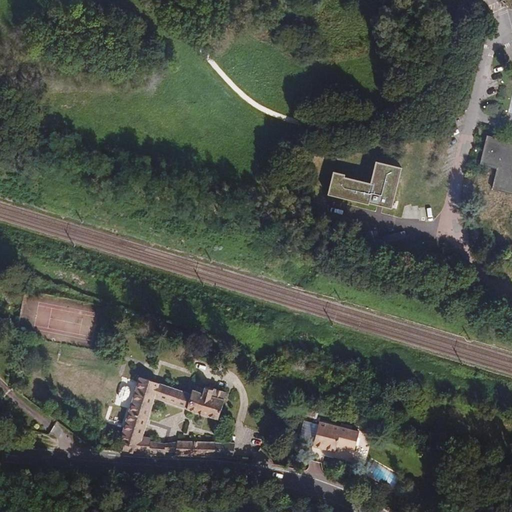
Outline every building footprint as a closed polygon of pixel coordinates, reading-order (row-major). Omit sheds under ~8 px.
[(511,140),(486,134),(479,162),(495,166),(490,187),(511,192),(511,140)] [(367,205),(370,195),(371,191),(375,192),(375,190),(383,192),(381,198),(393,201),(401,169),(374,162),(369,184),(343,177),(344,175),(333,172),(327,194),(367,205)] [(371,191),(370,195),(381,198),(383,192),(375,190),(375,192),(371,191)] [(141,379),(136,396),(155,401),(186,412),(192,395),(141,379)] [(196,394),(193,393),(192,395),(186,412),(217,423),(228,397),(207,390),(205,394),(197,391),(196,394)] [(136,396),(131,409),(118,446),(120,447),(137,452),(136,456),(135,458),(165,459),(165,447),(151,445),(150,441),(141,440),(155,401),(136,396)] [(356,454),(361,436),(327,427),(321,452),(333,455),(335,449),(356,454)] [(175,459),(214,461),(214,446),(209,446),(177,445),(175,459)] [(117,454),(136,456),(137,452),(120,447),(117,454)]
